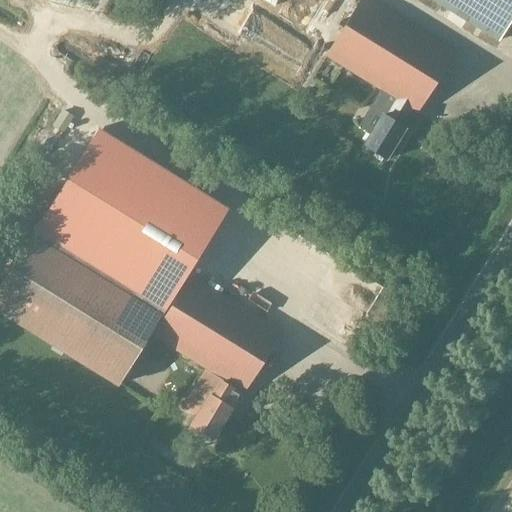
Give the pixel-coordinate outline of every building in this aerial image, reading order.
[(252,0),(296,20),(305,0),(252,0)] [(359,0),(324,56),(380,90),(410,109),(415,112),(453,52),(368,0),(359,0)] [(511,0),(433,0),(498,40),(511,16),(511,0)] [(259,42),(286,51),(291,36),(264,26),(259,42)] [(313,28),(301,52),(312,58),(324,33),(313,28)] [(400,126),(410,109),(380,90),(369,108),(380,115),(362,145),(384,159),(404,128),(400,126)] [(97,130),(34,232),(165,314),(176,296),(173,294),(225,209),(97,130)] [(189,275),(176,296),(165,314),(34,232),(33,232),(14,263),(6,257),(0,267),(0,269),(7,274),(0,285),(0,312),(114,383),(146,332),(221,379),(240,391),(242,392),(279,332),(189,275)] [(219,270),(265,302),(270,294),(225,262),(219,270)] [(239,393),(240,391),(221,379),(220,381),(211,396),(208,394),(189,425),(211,439),(230,408),(239,393)]
